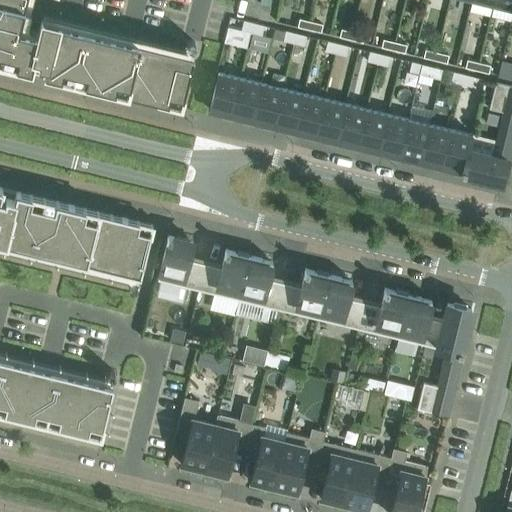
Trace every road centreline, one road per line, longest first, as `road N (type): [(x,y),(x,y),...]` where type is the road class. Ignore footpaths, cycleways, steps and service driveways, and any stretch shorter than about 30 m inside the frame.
road 1 (tertiary): [(206,198),(248,217),(511,281)]
road 2 (tertiary): [(511,219),(262,157),(216,158)]
road 3 (residential): [(249,511),(0,450)]
road 4 (tertiary): [(216,158),(0,110)]
road 5 (tertiary): [(0,146),(206,198)]
road 6 (residential): [(467,511),(511,329)]
